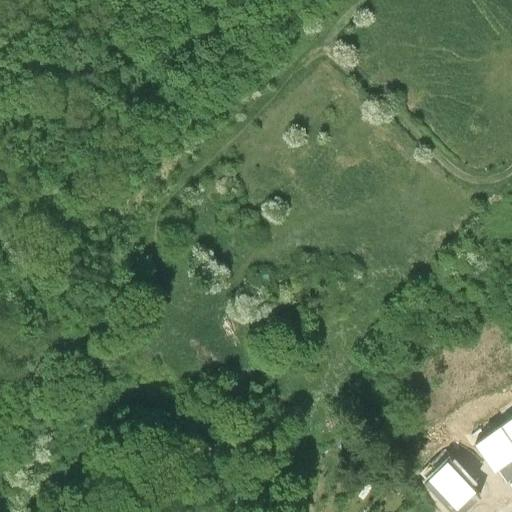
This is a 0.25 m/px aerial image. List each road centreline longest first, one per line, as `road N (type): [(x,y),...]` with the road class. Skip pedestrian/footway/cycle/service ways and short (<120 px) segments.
road 1 (track): [(511,165),(498,177),(466,179),(321,43)]
road 2 (track): [(321,43),(171,196)]
